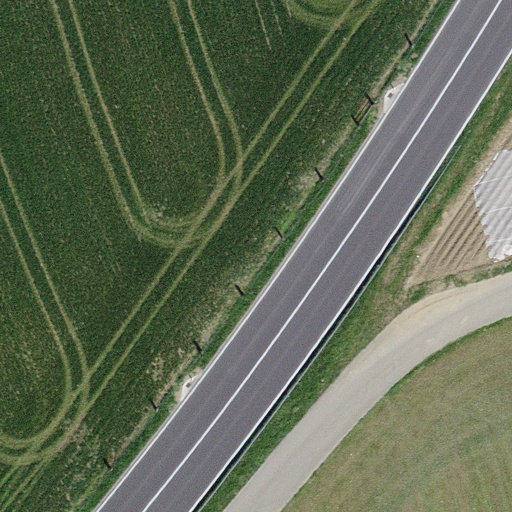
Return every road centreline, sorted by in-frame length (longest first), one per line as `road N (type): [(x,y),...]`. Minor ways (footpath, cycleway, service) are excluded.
road 1 (primary): [(141,511),(264,351),(499,0)]
road 2 (unclassified): [(511,294),(441,316),(410,336),(252,511)]
